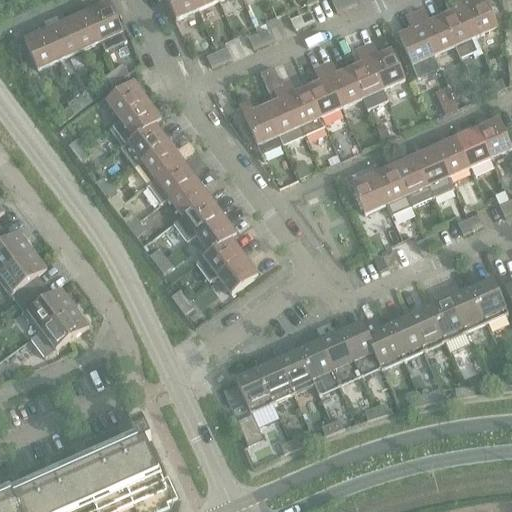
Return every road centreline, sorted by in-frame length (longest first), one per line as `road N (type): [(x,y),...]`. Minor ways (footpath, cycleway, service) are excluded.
road 1 (residential): [(0,160),(110,304),(137,368),(130,388),(0,447)]
road 2 (residential): [(171,379),(137,302),(7,110)]
road 3 (tertiary): [(511,423),(369,451),(232,509)]
road 4 (residential): [(179,95),(394,0)]
road 5 (residential): [(313,280),(179,95)]
road 6 (residential): [(313,280),(335,306),(511,236)]
road 7 (tertiary): [(297,511),(379,477),(511,453)]
road 8 (residential): [(171,379),(313,280)]
road 9 (residential): [(232,509),(171,379)]
